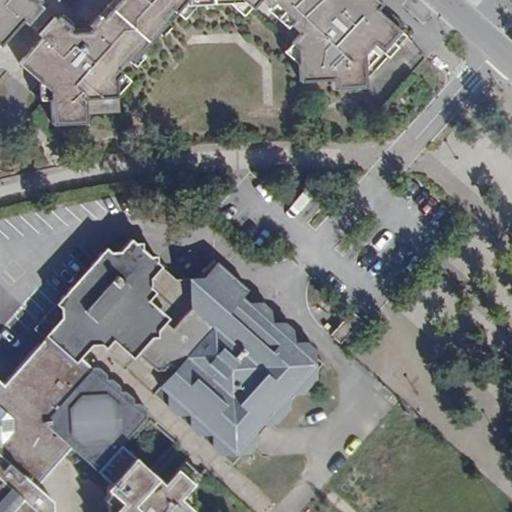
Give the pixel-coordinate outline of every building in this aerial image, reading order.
[(0,0),(0,47),(24,21),(27,23),(42,5),(38,2),(39,0),(0,0)] [(115,0),(101,16),(97,13),(88,22),(92,26),(88,31),(73,33),(66,26),(68,24),(59,16),(57,18),(54,16),(40,33),(44,37),(20,65),(47,89),(54,94),(55,109),(55,112),(116,107),(115,91),(115,76),(120,70),(115,65),(124,55),(128,59),(137,49),(155,28),(164,19),(160,15),(167,6),(172,10),(178,3),(193,3),(225,2),(241,1),(247,7),(253,0),(259,0),(267,6),(270,3),(288,20),(285,24),(296,33),(287,43),(296,51),(296,66),(297,80),(328,78),(329,88),(360,85),(360,75),(359,61),(365,54),(372,47),(376,51),(394,29),(361,0),(115,0)] [(247,7),(241,1),(225,2),(240,15),(247,7)] [(180,17),(193,3),(178,3),(172,10),(180,17)] [(288,20),(270,3),(267,6),(264,10),(283,26),(285,24),(288,20)] [(59,16),(68,24),(72,19),(62,12),(59,16)] [(160,32),(169,23),(164,19),(155,28),(160,32)] [(384,58),(402,36),(394,29),(376,51),(384,58)] [(296,51),(287,43),(281,52),(296,66),(296,51)] [(137,49),(128,59),(133,64),(142,54),(137,49)] [(360,75),(373,60),(365,54),(359,61),(360,75)] [(115,91),(128,77),(120,70),(115,76),(115,91)] [(54,94),(47,89),(40,96),(55,109),(54,94)] [(120,250),(49,329),(80,357),(84,353),(89,345),(97,344),(104,350),(112,344),(130,361),(132,358),(152,376),(161,376),(166,381),(154,395),(231,465),(323,364),(299,343),(279,342),(273,348),(230,310),(235,304),(247,290),(217,261),(203,277),(190,292),(175,278),(131,238),(120,250)] [(362,321),(352,313),(332,336),(341,344),(362,321)] [(144,406),(84,353),(80,357),(49,329),(43,336),(2,383),(0,381),(0,511),(5,511),(13,504),(21,511),(45,511),(45,503),(26,487),(62,449),(94,478),(93,481),(96,484),(98,484),(100,485),(97,489),(100,496),(97,501),(103,501),(108,511),(200,511),(198,486),(191,480),(176,496),(169,489),(133,456),(135,453),(127,446),(126,449),(120,444),(146,416),(144,406)] [(152,376),(132,358),(130,361),(112,344),(104,350),(154,395),(166,381),(161,376),(152,376)] [(176,496),(191,480),(183,474),(169,489),(176,496)]
